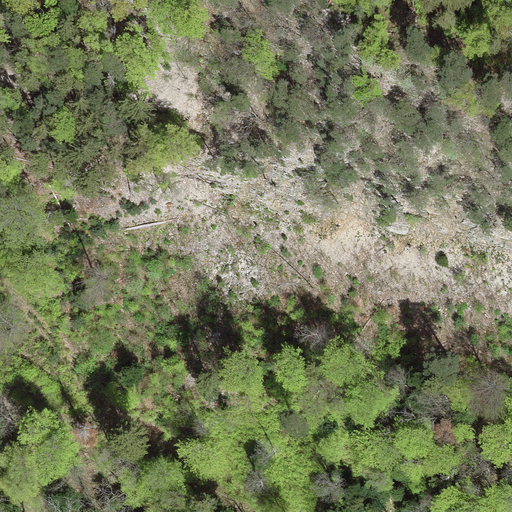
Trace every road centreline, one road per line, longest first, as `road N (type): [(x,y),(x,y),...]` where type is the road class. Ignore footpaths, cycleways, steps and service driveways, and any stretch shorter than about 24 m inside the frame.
road 1 (track): [(0,277),(109,414),(55,421),(0,400)]
road 2 (track): [(109,414),(245,511)]
